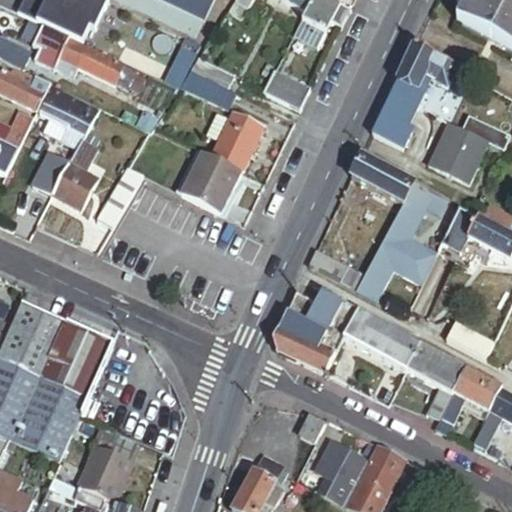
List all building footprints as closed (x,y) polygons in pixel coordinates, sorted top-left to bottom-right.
[(94,36),(108,6),(95,0),(50,0),(47,9),(28,0),(27,0),(19,19),(44,31),(68,42),(81,48),(88,33),(94,36)] [(218,2),(214,0),(146,0),(151,4),(152,1),(206,26),(218,2)] [(242,0),(238,5),(231,16),(242,25),(261,0),(277,0),(312,18),(321,0),(242,0)] [(325,0),(321,0),(312,18),(307,27),(327,38),(332,29),(344,34),(353,15),(351,14),(325,0)] [(511,0),(473,0),(460,25),(492,43),(511,54),(511,0)] [(327,38),(307,27),(300,39),(321,49),(327,38)] [(68,42),(44,31),(34,52),(41,55),(36,66),(54,75),(56,71),(60,63),(79,72),(126,94),(134,77),(66,45),(68,42)] [(0,65),(21,75),(28,60),(0,46),(0,65)] [(200,63),(205,55),(192,50),(186,61),(197,67),(200,63)] [(479,84),(417,50),(394,99),(420,114),(432,88),(448,97),(454,86),(472,96),(479,84)] [(75,80),(79,72),(60,63),(56,71),(75,80)] [(197,67),(190,77),(233,98),(240,83),(200,63),(197,67)] [(0,65),(0,98),(38,117),(51,90),(21,75),(0,65)] [(233,98),(190,77),(179,92),(230,117),(239,101),(233,98)] [(314,96),(279,78),(267,100),(303,117),(314,96)] [(85,146),(102,115),(97,113),(54,92),(41,120),(51,125),(69,133),(63,147),(62,147),(80,156),(85,146)] [(411,134),(420,114),(394,99),(374,139),(404,155),(414,136),(411,134)] [(101,105),(97,113),(102,115),(123,125),(127,118),(101,105)] [(152,139),(160,123),(132,108),(127,118),(123,125),(152,139)] [(0,144),(20,155),(35,123),(20,116),(13,132),(0,125),(0,144)] [(219,119),(208,142),(221,148),(231,126),(219,119)] [(264,136),(233,121),(231,126),(221,148),(213,163),(244,178),(264,136)] [(502,155),(507,157),(511,146),(511,140),(472,121),(465,137),(491,149),(493,150),(502,155)] [(69,133),(51,125),(45,138),(63,147),(69,133)] [(491,149),(465,137),(450,130),(431,170),(471,189),(491,149)] [(0,179),(6,183),(20,155),(0,144),(0,179)] [(85,146),(80,156),(72,171),(55,202),(83,217),(99,187),(87,180),(101,154),(85,146)] [(197,159),(178,198),(183,200),(202,161),(197,159)] [(183,200),(223,220),(242,180),(202,161),(183,200)] [(364,161),(354,183),(404,209),(366,283),(318,257),(311,272),(377,308),(394,275),(424,291),(439,259),(412,244),(429,213),(443,221),(450,208),(364,161)] [(55,202),(72,171),(60,165),(43,195),(55,202)] [(131,174),(100,227),(114,234),(144,181),(131,174)] [(511,221),(492,211),(484,225),(508,238),(511,230),(511,221)] [(471,244),(481,224),(462,214),(441,256),(470,272),(482,250),(471,244)] [(511,240),(508,238),(484,225),(481,224),(471,244),(482,250),(511,265),(511,240)] [(343,307),(325,297),(307,329),(325,339),(343,307)] [(65,327),(19,307),(0,350),(0,363),(40,382),(65,327)] [(307,329),(289,319),(276,345),(281,358),(329,381),(347,344),(360,316),(343,307),(325,339),(307,329)] [(409,377),(423,350),(360,316),(347,344),(408,378),(409,377)] [(487,366),(496,349),(499,344),(463,325),(461,330),(459,329),(450,346),(487,366)] [(40,382),(0,363),(0,439),(59,466),(87,405),(85,404),(110,348),(65,327),(40,382)] [(456,398),(468,374),(423,350),(409,377),(439,393),(455,401),(456,398)] [(504,396),(505,394),(468,374),(456,398),(468,405),(491,419),(494,415),(504,396)] [(455,401),(439,393),(421,428),(437,436),(455,401)] [(511,424),(511,400),(504,396),(494,415),(505,421),(511,424)] [(468,405),(456,398),(455,401),(437,436),(449,442),(465,412),(468,405)] [(491,419),(468,405),(465,412),(488,426),(491,419)] [(488,426),(476,449),(488,456),(505,421),(494,415),(491,419),(488,426)] [(317,449),(327,430),(311,422),(310,425),(302,442),(317,449)] [(104,436),(77,493),(80,494),(87,497),(113,510),(133,469),(129,467),(137,451),(104,436)] [(371,467),(333,448),(319,477),(325,480),(319,493),(349,509),(356,495),(371,467)] [(408,466),(378,451),(371,467),(356,495),(386,510),(408,466)] [(264,464),(257,476),(278,487),(282,490),(289,478),(264,464)] [(15,483),(0,476),(0,511),(35,511),(8,501),(15,483)] [(257,476),(236,511),(263,511),(267,506),(276,490),(278,487),(257,476)] [(285,495),(276,490),(267,506),(276,511),(285,495)] [(87,497),(80,494),(76,503),(83,506),(87,497)] [(385,511),(386,510),(356,495),(349,509),(355,511),(385,511)] [(113,510),(87,497),(83,506),(95,511),(118,511),(119,511),(113,510)]
